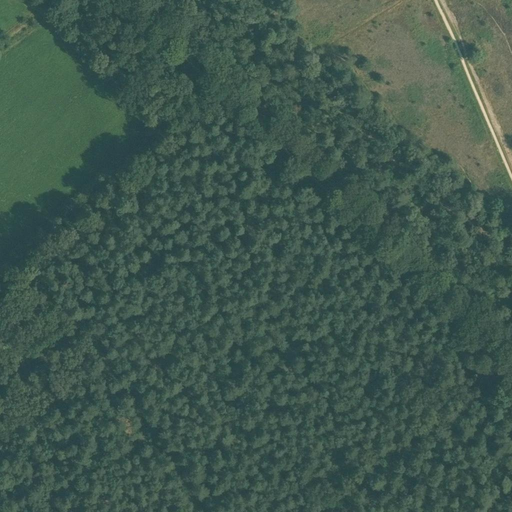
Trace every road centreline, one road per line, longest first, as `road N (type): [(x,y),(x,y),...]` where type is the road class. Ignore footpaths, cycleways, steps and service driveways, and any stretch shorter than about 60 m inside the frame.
road 1 (track): [(507,363),(244,98),(134,0)]
road 2 (unknown): [(511,351),(150,0)]
road 3 (track): [(502,373),(315,511)]
road 4 (unknown): [(440,0),(511,163)]
